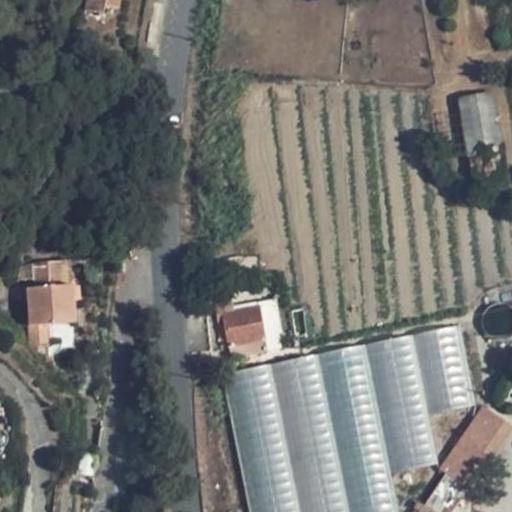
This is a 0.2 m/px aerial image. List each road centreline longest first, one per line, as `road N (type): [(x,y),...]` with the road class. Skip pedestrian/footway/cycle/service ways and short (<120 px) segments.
road 1 (residential): [(166,261),(138,272),(129,287),(101,511)]
road 2 (secondary): [(182,0),(164,171),(166,261)]
road 3 (secondary): [(166,261),(186,511)]
road 4 (residential): [(37,511),(38,423),(32,402),(0,370)]
